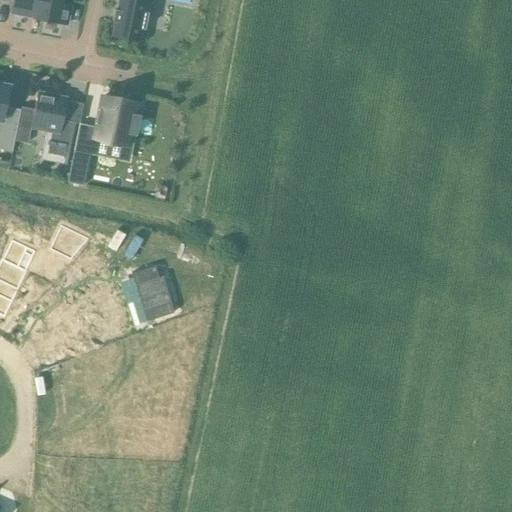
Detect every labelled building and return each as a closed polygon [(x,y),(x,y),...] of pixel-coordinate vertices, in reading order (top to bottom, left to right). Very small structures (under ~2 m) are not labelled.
[(35,18),(38,0),(13,0),(10,13),(19,15),(34,18),(35,18)] [(38,0),(35,18),(67,24),(70,6),(61,4),(61,0),(38,0)] [(118,0),(117,10),(115,10),(112,21),(114,21),(111,36),(144,43),(152,0),(118,0)] [(14,142),(20,110),(19,109),(19,110),(5,107),(9,86),(0,83),(0,120),(1,120),(0,122),(0,148),(10,150),(11,150),(11,151),(12,151),(14,142)] [(38,90),(34,109),(21,107),(20,110),(18,123),(31,125),(30,129),(46,132),(41,159),(66,165),(74,122),(63,120),(67,96),(38,90)] [(134,133),(140,105),(102,97),(94,136),(128,144),(130,134),(135,135),(135,134),(134,133)] [(83,185),(89,154),(74,151),(67,182),(83,185)] [(61,225),(49,249),(70,259),(88,238),(61,225)] [(67,303),(29,329),(46,355),(94,323),(76,297),(73,294),(109,251),(90,235),(88,238),(70,259),(48,287),(67,303)] [(0,315),(4,318),(27,271),(26,271),(33,256),(23,252),(17,266),(1,259),(0,261),(0,315)] [(158,268),(131,276),(146,322),(173,313),(158,268)] [(153,339),(153,341),(157,352),(158,353),(183,344),(183,346),(193,342),(187,324),(150,337),(151,339),(153,339)] [(52,437),(52,439),(57,440),(57,439),(62,439),(87,440),(92,440),(92,441),(97,441),(97,439),(93,439),(93,428),(94,428),(94,420),(93,420),(94,417),(105,417),(106,392),(117,388),(117,387),(121,386),(122,387),(129,384),(129,383),(133,381),(133,382),(146,378),(146,377),(157,373),(154,365),(155,364),(152,355),(154,354),(153,352),(130,360),(130,361),(126,362),(125,362),(119,364),(119,365),(114,366),(84,377),(83,390),(78,390),(78,389),(73,389),(73,390),(70,389),(57,388),(56,391),(57,391),(56,400),(55,409),(56,409),(56,412),(55,412),(55,414),(57,414),(57,421),(56,429),(57,429),(56,437),(52,437)] [(102,510),(103,511),(105,489),(91,487),(66,484),(63,504),(51,503),(50,511),(92,511),(93,509),(102,510)]
